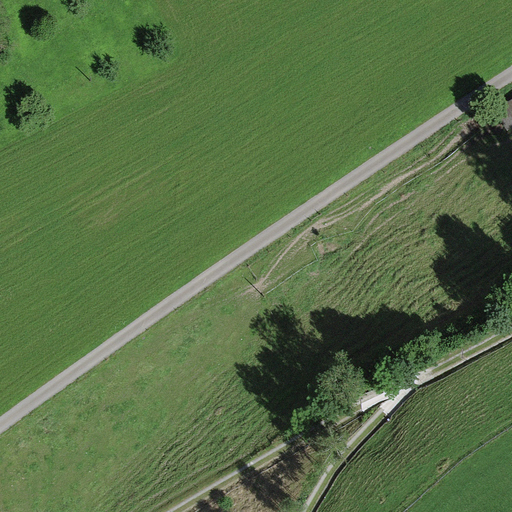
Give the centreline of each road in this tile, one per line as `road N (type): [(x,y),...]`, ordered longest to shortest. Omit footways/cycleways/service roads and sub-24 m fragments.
road 1 (track): [(0,433),(511,76)]
road 2 (track): [(197,511),(511,331)]
road 3 (track): [(402,388),(340,463),(314,511)]
